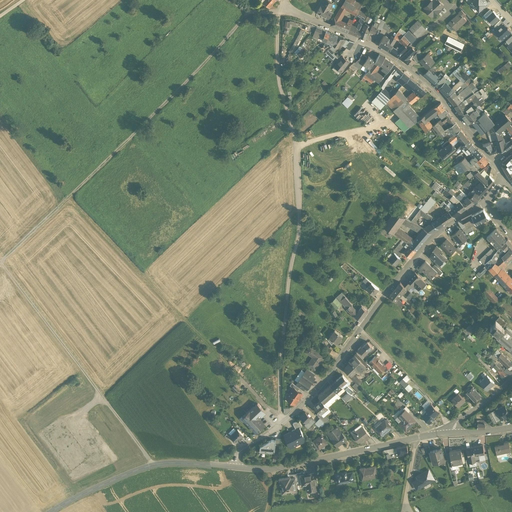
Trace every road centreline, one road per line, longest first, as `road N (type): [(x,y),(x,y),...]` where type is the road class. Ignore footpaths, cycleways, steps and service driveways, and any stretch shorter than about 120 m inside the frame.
road 1 (track): [(277,13),(300,231),(284,319),(280,415)]
road 2 (residential): [(235,468),(240,452),(287,420),(332,371),(435,236),(481,203)]
road 3 (track): [(248,13),(0,263)]
road 4 (residential): [(494,162),(437,93),(397,61),(283,12)]
road 5 (track): [(0,263),(151,464)]
road 6 (secondary): [(235,468),(273,471),(452,435)]
road 7 (secondary): [(51,511),(151,464),(235,468)]
